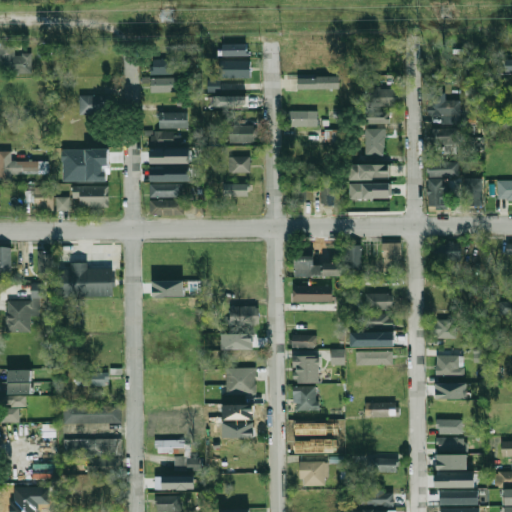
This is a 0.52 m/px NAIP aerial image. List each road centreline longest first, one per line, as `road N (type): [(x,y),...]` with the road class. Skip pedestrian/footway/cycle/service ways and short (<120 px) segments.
road 1 (residential): [(0,232),(511,227)]
road 2 (residential): [(422,511),(414,3)]
road 3 (residential): [(279,511),(273,5)]
road 4 (residential): [(136,511),(125,41)]
